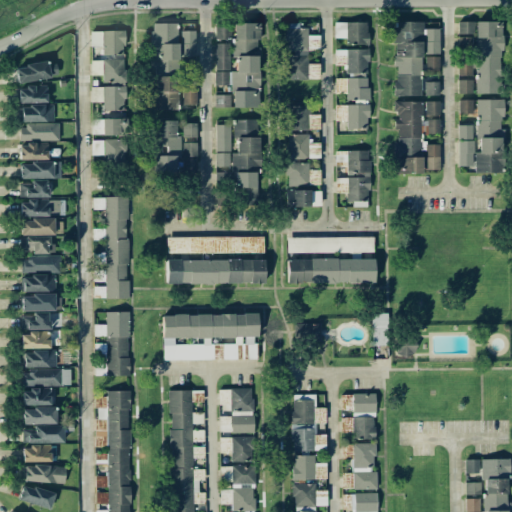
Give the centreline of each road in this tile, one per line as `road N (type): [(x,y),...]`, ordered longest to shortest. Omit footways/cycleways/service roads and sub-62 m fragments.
road 1 (residential): [(84,5),(86,511)]
road 2 (residential): [(178,0),(84,5),(0,48)]
road 3 (residential): [(511,0),(327,0)]
